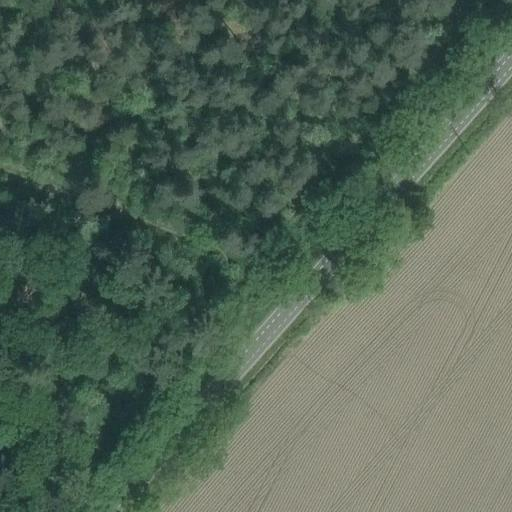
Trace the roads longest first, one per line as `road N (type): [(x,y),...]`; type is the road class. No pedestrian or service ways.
road 1 (unclassified): [(107,511),(511,60)]
road 2 (unknown): [(480,0),(247,270)]
road 3 (unknown): [(247,270),(42,511)]
road 4 (track): [(247,270),(0,175)]
